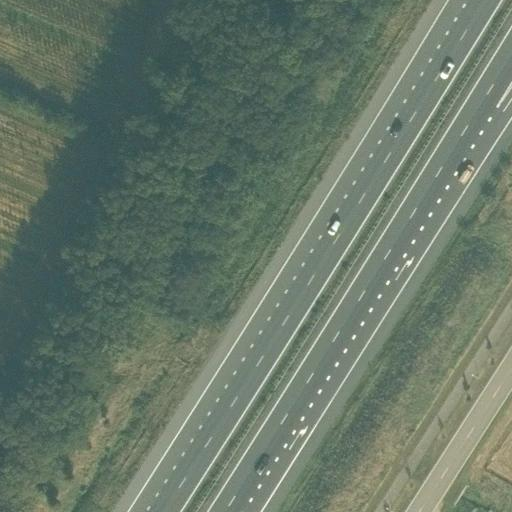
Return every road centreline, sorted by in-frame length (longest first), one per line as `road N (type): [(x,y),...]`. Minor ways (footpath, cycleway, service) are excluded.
road 1 (motorway): [(484,0),(158,511)]
road 2 (motorway): [(222,511),(481,102)]
road 3 (tertiary): [(419,511),(511,367)]
